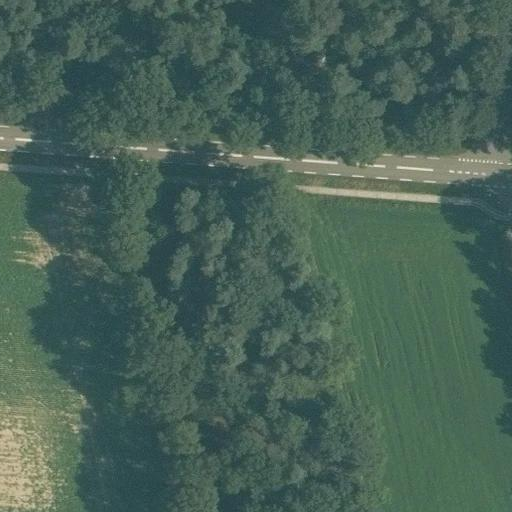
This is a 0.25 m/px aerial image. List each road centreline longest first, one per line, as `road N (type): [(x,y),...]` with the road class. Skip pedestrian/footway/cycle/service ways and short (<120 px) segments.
road 1 (secondary): [(0,138),(503,175)]
road 2 (unclassified): [(503,175),(497,129),(511,45)]
